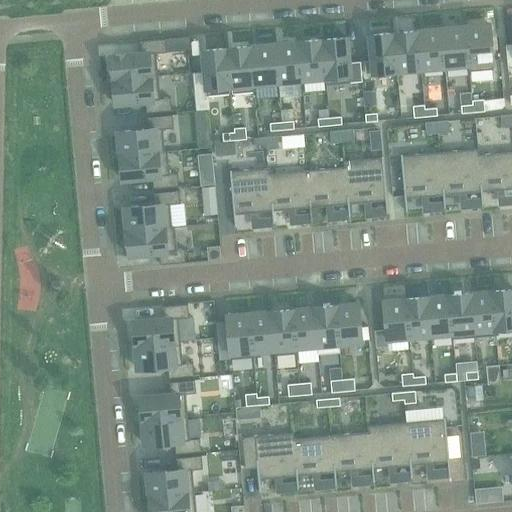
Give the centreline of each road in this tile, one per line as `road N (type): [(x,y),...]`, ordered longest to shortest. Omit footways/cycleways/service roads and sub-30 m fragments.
road 1 (residential): [(97,284),(511,247)]
road 2 (residential): [(69,20),(97,284)]
road 3 (residential): [(97,284),(116,511)]
road 4 (residential): [(69,20),(282,0)]
